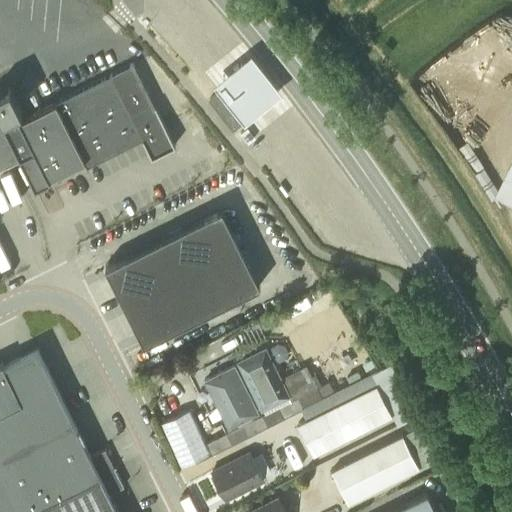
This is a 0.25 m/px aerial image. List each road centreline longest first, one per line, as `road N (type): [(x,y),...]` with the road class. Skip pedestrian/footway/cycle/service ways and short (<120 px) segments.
road 1 (secondary): [(511,420),(427,270),(327,123),(229,0)]
road 2 (unclassified): [(184,511),(78,310),(34,296),(0,310)]
